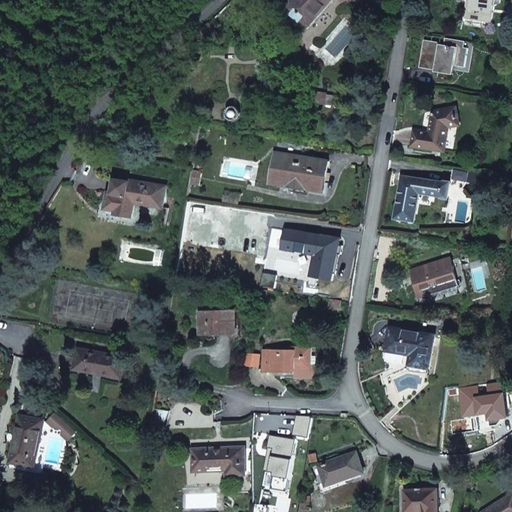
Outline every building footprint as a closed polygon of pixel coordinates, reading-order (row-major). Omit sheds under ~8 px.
[(293,0),(285,9),(307,29),(332,0),(293,0)] [(467,0),(464,19),(492,24),(495,6),(500,3),(500,0),(467,0)] [(210,23),(215,28),(221,24),(215,18),(210,23)] [(202,30),(213,43),(221,35),(215,28),(210,23),(202,30)] [(436,63),(456,66),(465,67),(468,48),(464,48),(466,42),(446,39),(445,45),(441,45),(441,43),(425,40),(420,67),(435,70),(436,63)] [(435,72),(454,75),(456,66),(436,63),(435,70),(435,72)] [(328,92),(310,90),(308,103),(327,105),(328,94),(328,92)] [(416,131),(413,146),(446,151),(449,127),(461,125),(457,107),(434,112),(432,130),(434,131),(434,134),(431,133),(416,131)] [(307,183),(306,189),(325,192),(330,161),(276,152),(271,184),(290,187),(291,181),(307,183)] [(193,170),(191,185),(200,186),(202,171),(193,170)] [(455,171),(454,179),(468,181),(469,173),(455,171)] [(440,196),(441,197),(450,199),(453,183),(444,181),(443,182),(402,176),(395,218),(417,221),(422,193),(440,196)] [(132,219),(135,203),(164,208),(168,187),(131,181),(131,182),(116,180),(114,193),(109,193),(106,209),(116,211),(115,216),(132,219)] [(291,181),(290,187),(306,189),(307,183),(291,181)] [(318,286),(319,278),(334,281),(341,239),(311,234),(312,227),(296,225),(296,232),(286,230),(271,228),(268,249),(276,251),(281,251),(282,249),(316,254),(312,277),(311,277),(310,278),(308,284),(318,286)] [(268,249),(266,257),(275,258),(276,251),(268,249)] [(421,286),(423,293),(459,281),(451,257),(459,254),(458,249),(443,253),(445,259),(410,269),(416,287),(421,286)] [(331,297),(330,305),(341,307),(343,299),(331,297)] [(200,313),(201,334),(236,333),(235,312),(200,313)] [(413,354),(411,365),(431,368),(436,335),(391,328),(388,350),(413,354)] [(263,350),(263,372),(296,372),(296,368),(313,369),(313,347),(296,347),(295,350),(291,350),(263,350)] [(79,349),(74,369),(123,378),(126,358),(79,349)] [(296,372),(297,378),(312,378),(315,378),(318,376),(318,367),(313,367),(313,369),(296,368),(296,372)] [(156,409),(152,430),(165,432),(169,411),(156,409)] [(82,438),(55,414),(47,422),(53,427),(69,435),(68,441),(74,447),(82,438)] [(294,435),(311,438),(314,418),(312,416),(298,415),(294,435)] [(44,420),(21,416),(13,461),(36,465),(44,420)] [(298,439),(272,435),(263,486),(274,488),(273,491),(289,494),(298,439)] [(245,448),(229,448),(194,450),(195,471),(225,470),(228,469),(228,474),(246,474),(246,473),(245,448)] [(257,448),(245,448),(246,473),(258,472),(257,448)] [(348,483),(346,479),(364,472),(357,452),(320,466),(327,485),(321,488),(323,492),(348,483)] [(315,453),(310,455),(311,462),(318,460),(315,453)] [(34,471),(36,465),(13,461),(12,468),(34,471)] [(405,490),(406,511),(439,511),(439,488),(405,490)] [(511,511),(511,494),(483,511),(511,511)] [(309,511),(312,510),(312,506),(311,506),(311,496),(301,496),(301,509),(307,509),(309,511)] [(261,511),(264,503),(255,501),(255,511),(261,511)] [(268,511),(270,504),(264,503),(261,511),(268,511)]
